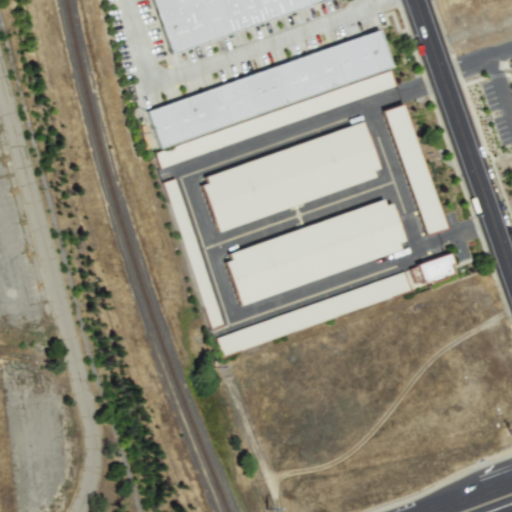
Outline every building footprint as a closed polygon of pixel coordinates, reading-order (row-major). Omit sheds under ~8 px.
[(331,1),(330,0),(150,0),(165,50),(331,1)] [(144,103),(155,142),(389,74),(378,35),(144,103)] [(156,156),(389,75),(394,89),(161,170),(156,156)] [(384,114),(402,107),(446,230),(427,237),(384,114)] [(202,185),(363,127),(380,175),(219,233),(202,185)] [(164,188),(176,184),(224,325),(212,329),(164,188)] [(227,259),(388,203),(404,247),(241,307),(227,259)] [(431,289),(426,274),(425,271),(445,264),(451,283),(431,289)] [(431,289),(418,294),(412,279),(426,274),(431,289)] [(410,293),(223,361),(216,344),(404,276),(410,293)]
